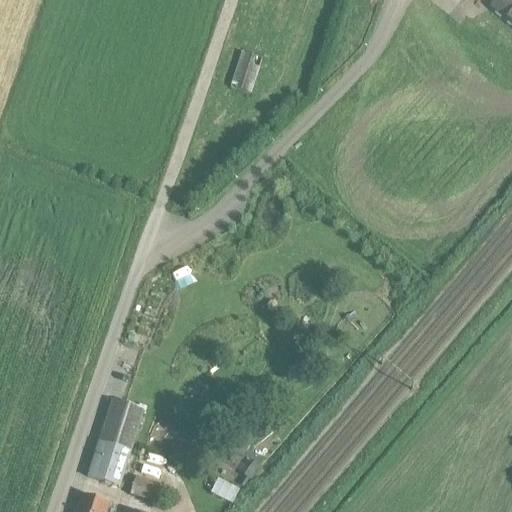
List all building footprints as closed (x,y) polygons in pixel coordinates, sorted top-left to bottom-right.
[(511,0),(499,0),(492,9),(511,25),(511,0)] [(230,89),(251,96),(262,61),(241,54),(230,89)] [(182,321),(178,331),(199,340),(203,330),(182,321)] [(138,347),(133,363),(157,371),(162,355),(138,347)] [(96,391),(139,397),(142,370),(100,364),(96,391)] [(144,412),(114,403),(113,402),(88,478),(119,488),(144,412)] [(203,474),(218,461),(207,448),(192,461),(203,474)] [(153,505),(159,486),(136,478),(129,497),(153,505)] [(107,511),(109,507),(81,498),(76,511),(107,511)] [(159,509),(168,511),(184,511),(186,506),(162,499),(159,509)]
